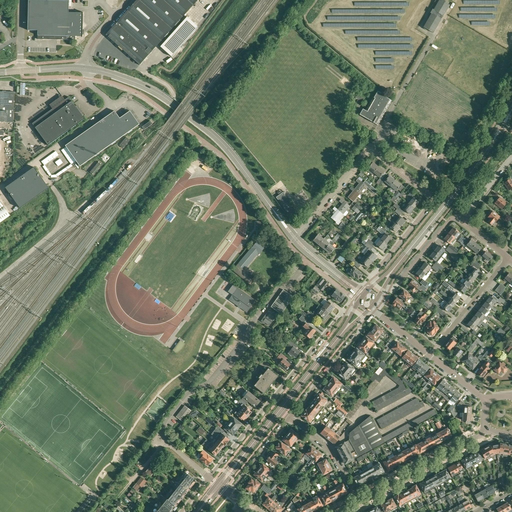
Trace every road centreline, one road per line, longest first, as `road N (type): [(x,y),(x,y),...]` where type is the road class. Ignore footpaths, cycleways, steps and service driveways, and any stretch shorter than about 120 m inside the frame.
road 1 (residential): [(293,238),(371,147),(433,197),(373,272),(377,282)]
road 2 (unclassified): [(293,238),(208,130),(158,93),(87,68)]
road 3 (residential): [(208,478),(172,448),(165,424),(208,384),(277,290),(288,287)]
road 4 (residential): [(351,313),(340,313),(208,478)]
road 5 (tertiary): [(398,263),(491,143)]
road 6 (residential): [(358,503),(488,430)]
road 7 (residential): [(486,401),(375,311)]
road 8 (residential): [(289,416),(359,331),(357,319)]
